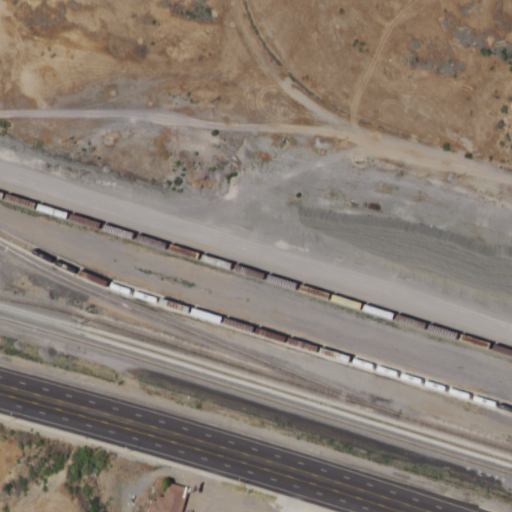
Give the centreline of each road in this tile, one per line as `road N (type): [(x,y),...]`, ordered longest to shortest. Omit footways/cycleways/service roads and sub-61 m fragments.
road 1 (primary): [(0,388),(417,511)]
road 2 (residential): [(511,178),(368,131),(295,90),(245,30),(236,0)]
